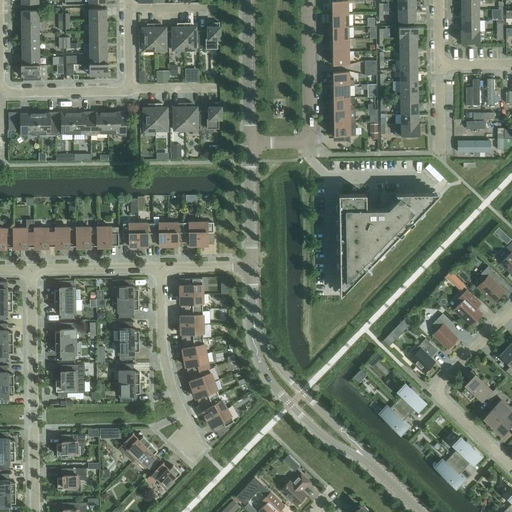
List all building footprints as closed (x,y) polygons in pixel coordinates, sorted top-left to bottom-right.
[(348,1),(347,1),(342,1),(341,0),(336,0),(336,1),(331,1),(332,14),(348,14),(348,1)] [(415,11),(414,0),(398,0),(398,11),(415,11)] [(477,0),(461,0),(462,10),(478,10),(477,0)] [(89,20),(106,20),(106,9),(89,10),(89,20)] [(22,21),(38,21),(38,10),(21,11),(22,21)] [(478,10),(462,10),(462,21),(478,21),(478,10)] [(415,11),(398,11),(398,22),(415,22),(415,11)] [(348,26),(348,14),(332,14),(332,26),(348,26)] [(106,31),(106,20),(89,20),(89,31),(106,31)] [(38,21),(22,21),(22,32),(38,32),(38,21)] [(478,31),(478,21),(462,21),(462,31),(462,32),(478,31)] [(207,31),(199,31),(199,46),(205,46),(205,48),(217,48),(217,38),(219,38),(219,22),(212,22),(212,27),(207,27),(207,31)] [(154,50),(154,23),(147,23),(147,28),(142,28),(142,32),(138,32),(139,47),(142,47),(142,50),(154,50)] [(160,23),(154,23),(154,50),(166,50),(165,47),(169,46),(169,31),(165,31),(165,27),(161,27),(160,23)] [(172,31),(169,31),(169,46),(172,46),(172,50),(184,50),(184,23),(177,23),(177,27),(172,27),(172,31)] [(199,46),(199,31),(195,31),(195,27),(191,27),(190,23),(184,23),(184,50),(199,50),(199,46)] [(348,39),(348,26),(332,26),(332,39),(348,39)] [(400,39),(416,38),(418,38),(418,26),(398,27),(399,39),(400,39)] [(106,31),(89,31),(90,42),(106,42),(106,31)] [(462,32),(462,31),(460,31),(460,43),(480,43),(479,31),(478,31),(462,32)] [(38,32),(22,32),(22,43),(38,43),(38,32)] [(416,49),(416,38),(400,39),(400,49),(416,49)] [(349,51),(348,39),(332,39),(332,52),(349,51)] [(106,42),(90,42),(90,53),(106,52),(106,42)] [(39,53),(38,43),(22,43),(22,54),(39,53)] [(416,60),(416,49),(400,49),(400,60),(416,60)] [(353,51),(349,51),(332,52),(332,65),(349,64),(349,56),(353,56),(353,51)] [(106,52),(90,53),(90,63),(89,63),(89,64),(106,64),(106,52)] [(39,64),(39,53),(22,54),(22,65),(40,65),(40,64),(39,64)] [(416,60),(400,60),(400,71),(417,70),(416,60)] [(106,64),(89,64),(89,75),(108,75),(108,68),(106,68),(106,64)] [(40,65),(22,65),(22,70),(21,70),(21,76),(40,76),(40,65)] [(417,70),(400,71),(400,81),(417,81),(417,70)] [(333,85),(349,85),(349,72),(333,72),(333,85)] [(480,105),(480,80),(472,80),(473,88),(465,88),(465,105),(480,105)] [(417,92),(417,81),(400,81),(400,92),(417,92)] [(367,84),(367,89),(361,89),(361,97),(377,97),(377,84),(367,84)] [(349,97),(349,85),(333,85),(333,98),(349,97)] [(417,92),(400,92),(401,102),(417,102),(417,92)] [(350,110),(349,97),(333,98),(333,110),(350,110)] [(221,118),(220,102),(213,102),(213,106),(208,107),(209,111),(200,111),(200,126),(206,126),(206,128),(218,128),(218,118),(221,118)] [(417,113),(417,102),(401,102),(401,113),(417,113)] [(155,130),(155,103),(148,103),(148,108),(143,108),(143,112),(140,112),(140,127),(143,127),(144,130),(155,130)] [(162,103),(155,103),(155,130),(167,130),(167,126),(170,126),(170,111),(167,111),(167,107),(162,107),(162,103)] [(173,111),(170,111),(170,126),(173,126),(174,130),(185,130),(185,103),(178,103),(178,107),(173,107),(173,111)] [(200,126),(200,111),(197,111),(196,107),(192,107),(192,103),(185,103),(185,130),(197,130),(197,126),(200,126)] [(377,109),(374,109),(368,110),(368,115),(372,115),(372,122),(377,122),(377,109)] [(350,110),(333,110),(333,123),(355,122),(355,118),(350,118),(350,110)] [(73,133),(72,133),(72,138),(74,137),(74,133),(84,133),(84,135),(90,135),(90,111),(84,111),(84,113),(73,113),(73,133)] [(96,111),(90,111),(90,135),(97,135),(97,133),(107,133),(108,133),(107,113),(96,113),(96,111)] [(119,113),(107,113),(108,133),(107,133),(107,137),(109,137),(109,133),(119,133),(119,136),(126,136),(125,111),(119,111),(119,113)] [(38,134),(38,114),(27,114),(27,112),(20,112),(21,136),(27,136),(27,134),(37,134),(38,134)] [(49,114),(38,114),(38,134),(37,134),(37,138),(39,138),(39,134),(49,134),(49,135),(56,135),(55,112),(49,112),(49,114)] [(73,133),(73,113),(62,113),(62,112),(55,112),(56,135),(62,135),(62,134),(72,133),(73,133)] [(417,113),(401,113),(401,124),(400,124),(419,124),(419,123),(417,123),(417,113)] [(355,122),(333,123),(334,136),(344,135),(344,141),(350,141),(350,135),(355,135),(355,122)] [(419,135),(419,124),(400,124),(400,136),(419,135)] [(365,194),(346,194),(338,194),(340,296),(439,193),(394,193),(387,208),(380,208),(380,199),(379,199),(379,203),(375,203),(373,209),(366,209),(365,194)] [(198,222),(183,223),(183,244),(189,244),(189,245),(198,245),(198,222)] [(198,222),(198,245),(208,244),(214,244),(213,222),(198,222)] [(138,245),(138,223),(123,224),(123,245),(129,245),(129,246),(138,245)] [(153,223),(138,223),(138,245),(148,245),(153,245),(153,223)] [(168,223),(153,223),(153,245),(159,245),(168,245),(168,223)] [(183,244),(183,223),(168,223),(168,245),(178,245),(178,244),(183,244)] [(97,246),(97,227),(76,228),(76,246),(97,246)] [(118,227),(97,227),(97,246),(118,246),(118,227)] [(13,229),(0,228),(0,247),(13,247),(13,229)] [(34,247),(34,228),(13,229),(13,247),(34,247)] [(55,247),(55,228),(34,228),(34,247),(55,247)] [(76,228),(55,228),(55,247),(76,246),(76,228)] [(511,241),(506,247),(511,252),(500,263),(511,274),(511,241)] [(484,273),(485,274),(480,279),(480,281),(481,282),(477,287),(493,302),(503,291),(497,285),(497,283),(501,279),(489,267),(484,273)] [(111,294),(111,278),(95,278),(96,288),(102,288),(102,294),(111,294)] [(133,279),(118,280),(111,280),(112,286),(118,286),(118,299),(138,298),(138,288),(132,288),(132,280),(133,280),(133,279)] [(180,294),(202,294),(202,279),(180,279),(180,285),(180,294)] [(54,300),(74,299),(74,286),(74,280),(58,281),(60,281),(60,289),(54,290),(54,300)] [(8,281),(0,281),(0,300),(12,300),(12,290),(6,290),(6,282),(8,282),(8,281)] [(457,299),(461,302),(454,309),(470,325),(481,314),(475,308),(480,303),(467,290),(457,299)] [(202,294),(180,294),(180,304),(181,304),(181,309),(202,309),(202,294)] [(97,298),(97,307),(102,307),(102,313),(113,313),(113,298),(97,298)] [(138,298),(118,299),(118,312),(118,318),(134,318),(134,317),(132,317),(132,309),(138,309),(138,298)] [(74,299),(54,300),(54,310),(60,310),(60,318),(59,318),(59,319),(74,319),(74,312),(74,299)] [(12,300),(0,300),(0,319),(8,320),(8,319),(6,319),(6,311),(12,311),(12,300)] [(202,309),(181,309),(181,315),(180,315),(180,324),(203,324),(202,309)] [(447,328),(452,323),(442,314),(432,324),(437,330),(433,334),(447,349),(457,338),(447,328)] [(119,341),(139,340),(139,330),(132,330),(132,322),(134,322),(134,321),(119,322),(119,328),(118,328),(119,341)] [(55,342),(75,341),(75,329),(74,329),(74,322),(59,323),(60,323),(61,331),(55,331),(55,342)] [(0,342),(13,342),(13,332),(6,332),(6,324),(8,324),(8,323),(0,323),(0,342)] [(203,339),(203,324),(180,324),(181,334),(181,341),(203,339)] [(409,359),(424,373),(435,362),(430,357),(437,350),(425,338),(416,348),(418,350),(409,359)] [(205,353),(203,339),(181,341),(182,348),(184,357),(205,353)] [(139,340),(119,341),(119,354),(119,360),(135,360),(135,359),(133,359),(133,351),(139,351),(139,340)] [(75,341),(55,342),(55,352),(61,352),(61,360),(59,360),(59,361),(75,361),(75,354),(75,341)] [(13,342),(0,342),(0,361),(9,362),(9,361),(7,361),(7,353),(13,353),(13,342)] [(511,351),(507,347),(499,356),(510,366),(505,371),(511,377),(511,351)] [(208,368),(205,353),(184,357),(185,366),(186,366),(187,373),(208,368)] [(119,383),(139,382),(139,372),(133,372),(133,364),(135,364),(135,363),(119,364),(119,370),(119,383)] [(61,365),(61,371),(59,371),(61,371),(61,380),(55,380),(55,391),(57,391),(58,397),(67,397),(67,393),(85,393),(84,364),(61,365)] [(9,365),(0,365),(0,384),(13,384),(13,374),(7,374),(7,366),(9,366),(9,365)] [(213,381),(208,368),(187,373),(190,380),(189,380),(193,389),(213,381)] [(471,371),(465,376),(471,382),(461,392),(470,401),(476,395),(481,400),(490,390),(471,371)] [(213,381),(193,389),(196,398),(199,405),(218,395),(213,381)] [(139,393),(139,382),(119,383),(119,396),(120,396),(120,402),(135,402),(135,401),(134,401),(133,393),(139,393)] [(13,384),(0,384),(0,403),(9,404),(9,403),(8,403),(7,395),(14,395),(13,384)] [(415,408),(415,409),(423,401),(416,394),(418,392),(412,386),(410,388),(405,384),(397,391),(402,395),(395,402),(409,415),(415,408)] [(500,393),(495,388),(486,398),(490,403),(500,393)] [(226,408),(218,395),(199,405),(202,411),(207,419),(226,408)] [(494,424),(509,408),(501,400),(485,416),(494,424)] [(389,408),(382,415),(381,415),(386,420),(385,422),(392,428),(393,427),(399,433),(407,425),(403,421),(409,415),(395,402),(389,408)] [(233,421),(226,408),(207,419),(211,427),(212,427),(215,432),(233,421)] [(503,433),(509,426),(511,428),(511,410),(509,408),(494,424),(503,433)] [(100,428),(100,436),(110,436),(110,428),(100,428)] [(0,450),(14,450),(14,440),(8,440),(8,432),(10,432),(10,431),(0,431),(0,450)] [(133,433),(122,444),(118,448),(132,462),(136,457),(150,443),(142,436),(138,440),(132,434),(134,433),(133,433)] [(85,434),(76,434),(60,434),(60,435),(62,435),(62,444),(56,444),(56,454),(67,454),(67,457),(80,456),(79,446),(85,445),(85,434)] [(457,449),(451,455),(464,468),(470,462),(471,462),(478,455),(471,448),(473,446),(467,440),(465,442),(460,437),(453,445),(457,449)] [(150,443),(136,457),(145,466),(150,470),(160,459),(159,460),(153,454),(157,450),(150,443)] [(14,450),(0,450),(0,469),(10,470),(10,469),(9,469),(9,461),(15,461),(14,450)] [(444,461),(437,468),(437,469),(442,474),(440,475),(447,482),(449,480),(455,486),(462,479),(458,475),(464,468),(451,455),(445,462),(444,461)] [(289,464),(295,470),(299,465),(293,460),(289,464)] [(175,482),(173,480),(180,472),(173,465),(169,469),(162,463),(164,462),(163,462),(148,477),(153,482),(157,478),(160,481),(158,483),(166,491),(175,482)] [(80,490),(80,480),(86,480),(86,468),(61,468),(61,469),(63,469),(63,478),(57,478),(57,488),(68,488),(68,491),(80,490)] [(0,492),(15,492),(15,482),(9,482),(9,474),(10,474),(10,473),(0,473),(0,492)] [(305,487),(310,482),(300,473),(292,481),(290,480),(280,490),(296,505),(306,495),(301,490),(303,488),(305,487)] [(236,497),(243,504),(261,485),(254,478),(236,497)] [(15,492),(0,492),(0,511),(11,511),(9,511),(9,503),(15,503),(15,492)] [(258,511),(281,511),(279,510),(284,505),(270,492),(261,501),(265,505),(258,511)] [(230,498),(227,503),(233,507),(236,502),(230,498)] [(77,511),(77,509),(77,502),(61,502),(61,503),(63,503),(63,511),(57,511),(77,511)]
